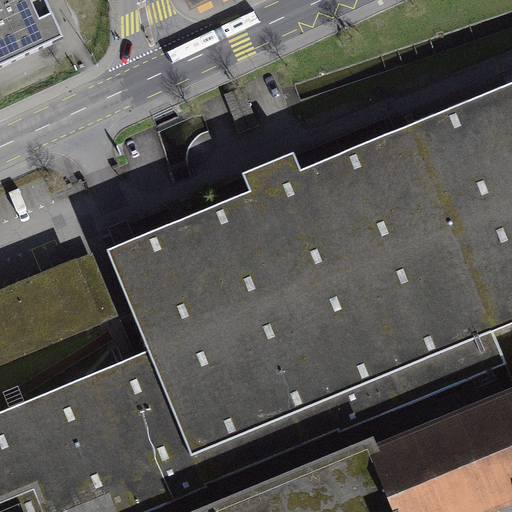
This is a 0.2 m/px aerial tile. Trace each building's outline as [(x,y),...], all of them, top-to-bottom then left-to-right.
[(0,0),(0,61),(2,65),(61,36),(44,0),(0,0)] [(511,89),(113,255),(153,352),(0,415),(0,511),(155,511),(511,365),(511,89)] [(76,223),(87,248),(113,237),(102,212),(76,223)] [(95,275),(0,314),(0,388),(121,339),(95,275)] [(511,394),(371,454),(395,511),(497,511),(511,506),(511,394)] [(395,511),(371,454),(366,443),(202,511),(395,511)]
